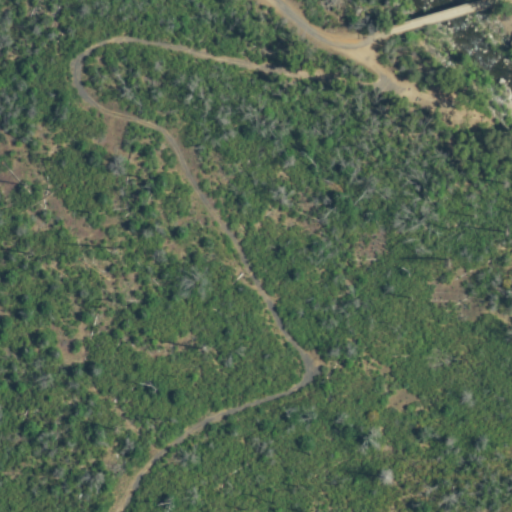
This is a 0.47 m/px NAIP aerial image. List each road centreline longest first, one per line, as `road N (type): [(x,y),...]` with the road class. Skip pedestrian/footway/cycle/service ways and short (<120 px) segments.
road 1 (track): [(117,511),(181,435),(290,392),(304,356),(161,127),(88,100),(77,59),(105,39),(344,88),(380,81),(383,70),(356,43)]
road 2 (residential): [(265,0),(297,22),(356,43),(395,31)]
